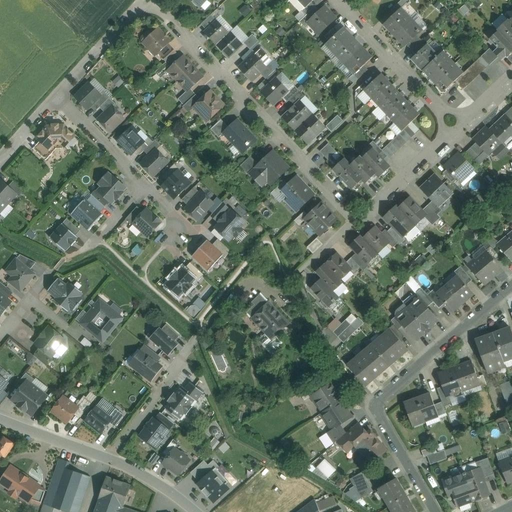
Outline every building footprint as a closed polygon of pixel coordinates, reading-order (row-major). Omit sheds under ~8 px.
[(190,0),(200,8),(207,0),(190,0)] [(291,0),(290,1),(301,12),(302,11),(306,7),(307,7),(314,0),(291,0)] [(322,0),(314,0),(307,7),(306,7),(302,11),(307,15),(315,8),(323,1),(322,0)] [(408,0),(401,0),(391,10),(395,15),(400,10),(401,10),(410,1),(408,0)] [(315,8),(307,15),(299,22),(306,29),(310,25),(309,23),(320,13),(315,8)] [(335,20),(324,9),(320,13),(309,23),(310,25),(319,35),(335,20)] [(395,15),(384,25),(395,36),(411,22),(411,21),(401,10),(400,10),(395,15)] [(211,15),(201,25),(206,30),(216,21),(211,15)] [(511,24),(509,21),(508,20),(497,31),(498,32),(511,46),(511,24)] [(229,34),(216,21),(206,30),(204,32),(217,45),(229,34)] [(420,32),(411,22),(395,36),(405,46),(417,35),(420,32)] [(335,28),(325,37),(329,42),(339,32),(335,28)] [(329,42),(326,45),(335,54),(337,53),(353,38),(344,28),(339,32),(329,42)] [(170,42),(157,29),(144,41),(144,44),(148,48),(149,48),(156,55),(159,53),(162,57),(171,48),(168,44),(170,42)] [(511,52),(511,46),(498,32),(490,40),(498,48),(506,57),(507,58),(511,52)] [(229,34),(217,45),(228,58),(242,45),(230,33),(229,34)] [(252,35),(244,43),(250,50),(259,42),(252,35)] [(422,41),(417,35),(406,45),(412,51),(422,41)] [(353,38),(337,53),(347,63),(362,48),(353,38)] [(422,41),(412,51),(416,56),(427,46),(422,41)] [(416,56),(412,60),(423,71),(438,57),(427,45),(427,46),(416,56)] [(162,57),(161,57),(166,62),(176,53),(172,48),(171,48),(162,57)] [(362,48),(347,63),(345,65),(354,74),(354,75),(364,66),(372,58),(362,48)] [(506,57),(498,48),(493,53),(498,58),(501,61),(506,57)] [(493,53),(490,49),(485,53),(494,62),(498,58),(493,53)] [(438,57),(423,71),(443,93),(455,82),(459,78),(464,74),(443,52),(438,57)] [(485,53),(481,57),(489,66),(494,62),(485,53)] [(254,54),(239,69),(251,82),(260,73),(267,67),(266,67),(254,54)] [(171,68),(168,71),(169,72),(178,81),(193,67),(184,57),(171,68)] [(489,66),(481,57),(477,61),(485,70),(489,66)] [(485,70),(477,61),(472,65),(480,74),(485,70)] [(166,62),(155,73),(161,79),(169,72),(168,71),(171,68),(166,62)] [(267,67),(260,73),(265,79),(276,70),(270,63),(266,67),(267,67)] [(480,74),(472,65),(468,69),(476,78),(480,74)] [(364,66),(354,75),(354,74),(349,79),(354,84),(368,70),(364,66)] [(193,67),(178,81),(187,91),(187,92),(190,89),(203,77),(193,67)] [(476,78),(468,69),(464,74),(472,82),(476,78)] [(367,88),(364,91),(372,99),(389,82),(382,74),(367,88)] [(472,82),(464,74),(459,78),(467,86),(472,82)] [(467,86),(459,78),(455,82),(463,90),(467,86)] [(276,79),(261,93),(273,105),(281,97),(288,91),(287,91),(276,79)] [(389,82),(372,99),(379,107),(397,90),(389,82)] [(89,83),(75,97),(88,110),(92,105),(101,96),(89,83)] [(363,84),(355,91),(359,96),(364,91),(367,88),(363,84)] [(293,85),(287,91),(288,91),(281,97),(287,103),(289,100),(299,91),(293,85)] [(187,91),(178,99),(184,106),(196,95),(190,89),(187,92),(187,91)] [(397,90),(379,107),(387,115),(405,98),(397,90)] [(201,101),(196,106),(201,111),(199,113),(207,121),(224,105),(211,91),(201,101)] [(299,91),(289,100),(295,106),(300,101),(305,97),(299,91)] [(104,92),(101,96),(92,105),(97,110),(100,108),(110,98),(104,92)] [(184,106),(183,107),(188,113),(196,106),(201,101),(196,95),(184,106)] [(110,98),(100,108),(105,113),(112,106),(113,107),(116,104),(110,98)] [(405,98),(387,115),(394,123),(412,106),(405,98)] [(295,106),(283,117),(296,130),(312,115),(300,101),(295,106)] [(105,113),(98,120),(110,132),(124,118),(113,107),(112,106),(105,113)] [(394,123),(390,127),(398,136),(399,134),(404,130),(408,126),(412,122),(420,115),(412,106),(394,123)] [(325,129),(312,115),(297,130),(310,143),(325,129)] [(338,115),(326,126),(332,132),(343,121),(338,115)] [(506,117),(490,131),(503,144),(511,137),(511,138),(511,122),(506,116),(506,117)] [(221,119),(211,129),(219,138),(224,134),(223,133),(229,127),(221,119)] [(243,125),(238,119),(229,127),(223,133),(224,134),(234,144),(236,142),(244,150),(255,139),(243,126),(243,125)] [(420,130),(412,122),(408,126),(416,134),(420,130)] [(59,125),(52,125),(52,127),(48,127),(37,139),(40,141),(50,151),(51,151),(56,145),(63,144),(66,147),(75,137),(64,126),(59,126),(59,125)] [(416,134),(408,126),(404,130),(411,138),(416,134)] [(133,127),(118,141),(132,155),(135,151),(144,143),(144,142),(137,135),(139,133),(133,127)] [(490,131),(487,128),(474,141),(476,143),(484,152),(486,153),(491,149),(493,151),(493,150),(500,158),(507,151),(507,152),(508,150),(503,144),(490,131)] [(411,138),(404,130),(399,134),(407,142),(411,138)] [(407,142),(399,134),(398,136),(395,138),(403,146),(407,142)] [(148,138),(144,142),(148,147),(153,142),(148,138)] [(403,146),(395,138),(391,142),(398,151),(403,146)] [(148,147),(144,151),(149,157),(156,150),(157,150),(161,146),(155,140),(153,142),(148,147)] [(40,141),(33,149),(46,161),(53,153),(51,151),(50,151),(40,141)] [(383,151),(373,141),(369,146),(372,149),(379,156),(383,151)] [(148,147),(144,142),(144,143),(135,151),(140,155),(144,151),(148,147)] [(329,143),(320,152),(328,160),(337,152),(329,143)] [(484,152),(476,143),(471,149),(479,157),(484,152)] [(379,156),(372,149),(362,158),(376,174),(380,178),(390,168),(379,156)] [(479,157),(471,149),(466,152),(467,153),(475,161),(479,157)] [(149,157),(141,165),(153,177),(168,162),(157,150),(156,150),(149,157)] [(475,161),(467,153),(463,158),(472,168),(477,163),(475,161)] [(278,162),(271,154),(259,165),(250,174),(251,174),(258,182),(264,176),(272,185),(289,168),(281,159),(278,162)] [(463,158),(459,155),(445,168),(447,170),(457,180),(463,186),(464,186),(471,180),(471,178),(467,175),(473,169),(472,168),(463,158)] [(251,156),(241,166),(250,175),(251,174),(250,174),(259,165),(251,156)] [(376,174),(362,158),(360,156),(350,166),(363,180),(366,184),(376,174)] [(350,166),(344,159),(333,169),(353,189),(363,180),(350,166)] [(175,164),(162,177),(167,182),(178,171),(179,171),(180,170),(175,164)] [(167,182),(163,186),(171,195),(173,192),(177,196),(190,183),(187,180),(192,176),(185,170),(181,174),(179,171),(178,171),(167,182)] [(457,180),(447,170),(443,174),(453,184),(457,180)] [(112,177),(109,174),(99,184),(103,187),(99,191),(99,192),(110,202),(111,203),(115,199),(116,200),(123,193),(122,191),(125,188),(113,176),(112,177)] [(453,194),(435,175),(421,189),(433,201),(438,207),(439,207),(453,194)] [(289,185),(283,191),(284,191),(290,199),(295,212),(314,194),(298,177),(289,185)] [(8,187),(0,179),(0,196),(8,204),(16,195),(16,194),(8,187)] [(24,191),(13,181),(8,187),(16,194),(16,195),(19,197),(24,191)] [(284,181),(274,190),(279,196),(284,191),(283,191),(289,185),(284,181)] [(194,188),(182,200),(188,206),(200,193),(194,188)] [(110,202),(99,192),(99,191),(97,189),(91,195),(92,196),(105,207),(110,202)] [(188,206),(185,209),(198,221),(214,203),(201,192),(200,193),(188,206)] [(105,207),(92,196),(87,201),(101,213),(106,208),(105,207)] [(423,211),(410,198),(399,209),(414,225),(415,226),(425,218),(427,215),(423,211)] [(87,201),(85,199),(71,215),(89,231),(94,225),(93,224),(97,220),(98,221),(103,215),(101,213),(87,201)] [(438,207),(433,201),(428,205),(438,215),(442,211),(439,207),(438,207)] [(229,208),(223,202),(211,215),(212,215),(212,216),(217,221),(217,220),(229,208)] [(309,216),(305,219),(305,220),(320,235),(320,236),(337,220),(327,209),(326,209),(321,204),(309,216)] [(438,215),(428,205),(423,211),(427,215),(425,218),(432,226),(441,218),(438,215)] [(137,207),(126,220),(130,224),(132,222),(134,223),(143,213),(142,212),(142,211),(137,207)] [(399,209),(397,207),(384,218),(392,227),(402,237),(402,236),(414,225),(399,209)] [(245,223),(229,208),(217,220),(220,223),(216,228),(229,240),(234,235),(236,238),(243,230),(240,228),(245,223)] [(153,216),(146,210),(143,213),(134,223),(148,237),(161,222),(153,215),(153,216)] [(304,212),(294,221),(299,226),(305,220),(305,219),(309,216),(304,212)] [(80,231),(67,219),(63,224),(76,236),(80,231)] [(76,236),(63,224),(50,238),(65,252),(71,245),(72,246),(76,242),(75,241),(78,238),(76,236)] [(381,234),(375,227),(363,238),(378,254),(389,243),(390,243),(381,234)] [(402,237),(392,227),(387,232),(398,243),(400,245),(406,239),(402,236),(402,237)] [(385,230),(381,234),(390,243),(389,243),(393,247),(398,243),(387,232),(385,230)] [(511,232),(498,245),(511,261),(511,260),(511,232)] [(320,235),(307,248),(313,254),(323,245),(317,238),(320,236),(320,235)] [(363,238),(361,236),(350,247),(356,253),(367,264),(369,266),(373,270),(383,260),(378,254),(363,238)] [(231,251),(218,239),(213,245),(223,255),(224,255),(222,257),(224,259),(231,251)] [(213,245),(208,241),(207,240),(203,245),(201,244),(200,246),(199,248),(199,249),(192,257),(193,257),(204,267),(207,263),(212,268),(222,257),(224,255),(223,255),(213,245)] [(487,241),(482,245),(484,247),(487,250),(491,246),(487,241)] [(499,256),(491,246),(487,250),(486,251),(495,260),(499,256)] [(495,260),(486,251),(487,250),(484,247),(473,256),(476,260),(468,266),(483,283),(494,274),(495,275),(502,269),(495,260)] [(367,264),(356,253),(351,258),(360,267),(360,268),(363,271),(369,266),(367,264)] [(346,264),(336,254),(336,255),(326,264),(325,265),(340,281),(341,280),(351,271),(351,270),(352,270),(346,264)] [(36,263),(20,255),(16,259),(30,270),(36,263)] [(360,267),(351,258),(346,264),(352,270),(351,270),(354,273),(360,268),(360,267)] [(16,259),(6,271),(13,277),(9,282),(21,292),(35,275),(30,270),(16,259)] [(204,275),(190,263),(185,269),(196,279),(198,281),(204,275)] [(340,281),(325,265),(316,273),(322,279),(339,297),(348,289),(340,281)] [(185,269),(183,267),(178,272),(177,271),(169,279),(170,279),(171,280),(166,285),(165,286),(179,298),(179,297),(184,292),(186,294),(194,286),(193,286),(191,284),(196,279),(185,269)] [(472,280),(461,267),(454,272),(458,277),(459,276),(466,286),(472,280)] [(466,286),(459,276),(458,277),(448,286),(463,303),(474,294),(466,286)] [(58,279),(48,291),(54,296),(64,284),(58,279)] [(339,297),(322,279),(311,290),(328,307),(333,302),(334,303),(336,301),(335,301),(339,297)] [(12,292),(0,282),(0,293),(7,299),(12,292)] [(72,284),(69,288),(64,284),(54,296),(57,298),(54,301),(68,312),(71,308),(74,311),(77,307),(78,308),(80,305),(79,304),(82,300),(79,298),(80,297),(78,295),(81,292),(72,284)] [(463,303),(448,286),(437,294),(437,295),(445,304),(452,312),(463,303)] [(427,295),(422,289),(415,294),(417,297),(418,296),(427,308),(433,302),(427,295)] [(296,290),(289,293),(293,302),(300,299),(296,290)] [(437,294),(434,290),(427,295),(433,302),(439,309),(445,304),(437,295),(437,294)] [(7,299),(0,293),(0,314),(1,315),(11,303),(7,299)] [(251,319),(269,302),(261,293),(252,302),(255,305),(246,313),(251,319)] [(417,297),(415,298),(415,302),(401,314),(398,314),(398,317),(397,318),(403,326),(415,339),(418,336),(421,337),(424,334),(424,333),(427,333),(430,331),(430,328),(431,328),(434,326),(434,323),(438,320),(436,317),(436,314),(434,312),(431,312),(427,308),(418,296),(417,297)] [(195,318),(207,304),(199,297),(186,310),(195,318)] [(114,310),(100,299),(96,304),(92,300),(88,304),(94,309),(89,315),(83,310),(76,320),(80,323),(80,324),(103,343),(121,320),(112,313),(114,310)] [(269,302),(251,319),(271,340),(264,347),(271,354),(283,343),(276,336),(290,324),(269,302)] [(403,326),(397,318),(396,317),(391,321),(394,325),(399,330),(403,326)] [(346,320),(333,332),(338,337),(351,325),(346,320)] [(180,336),(166,324),(162,330),(175,342),(180,336)] [(351,325),(338,337),(344,343),(357,331),(351,325)] [(399,330),(394,325),(390,329),(399,339),(403,335),(399,330)] [(65,340),(50,328),(46,332),(45,332),(40,338),(41,338),(36,344),(40,348),(51,357),(60,347),(63,346),(65,344),(65,340)] [(162,330),(160,328),(149,339),(168,356),(178,345),(175,342),(162,330)] [(511,332),(510,328),(494,334),(503,360),(511,357),(511,332)] [(399,339),(390,329),(347,365),(356,376),(364,385),(365,386),(408,350),(399,339)] [(494,334),(477,340),(489,374),(506,368),(503,360),(494,334)] [(160,357),(145,346),(141,351),(155,363),(160,357)] [(51,357),(40,348),(34,356),(47,367),(53,359),(51,357)] [(155,363),(141,351),(136,358),(137,361),(132,366),(151,380),(161,367),(155,363)] [(472,362),(455,368),(463,391),(479,385),(480,385),(478,377),(472,362)] [(455,368),(438,374),(444,391),(447,397),(454,395),(455,398),(465,395),(463,391),(455,368)] [(35,380),(26,373),(15,386),(21,390),(27,382),(31,385),(35,380)] [(483,375),(478,377),(480,385),(479,385),(481,390),(488,387),(483,375)] [(364,385),(356,376),(350,381),(356,391),(364,385)] [(31,385),(27,382),(21,390),(13,401),(18,405),(18,406),(25,412),(26,411),(32,415),(46,396),(31,385)] [(203,393),(190,383),(185,389),(189,392),(199,399),(203,393)] [(318,392),(311,397),(315,404),(317,403),(323,412),(321,413),(322,414),(342,400),(331,383),(318,392)] [(313,385),(299,393),(305,401),(311,397),(318,392),(313,385)] [(511,414),(511,387),(503,391),(511,414)] [(187,394),(180,389),(176,394),(174,393),(168,401),(170,403),(165,408),(180,420),(181,419),(182,420),(186,415),(186,416),(193,407),(192,407),(196,402),(197,402),(199,399),(189,392),(187,394)] [(444,391),(439,393),(442,402),(444,407),(450,405),(447,397),(444,391)] [(430,393),(417,398),(425,418),(438,413),(435,405),(430,393)] [(84,396),(76,407),(79,409),(75,414),(80,418),(92,402),(84,396)] [(76,407),(63,397),(52,412),(67,423),(75,414),(79,409),(76,407)] [(417,398),(404,403),(412,423),(425,418),(417,398)] [(342,400),(322,414),(332,430),(333,430),(340,426),(352,417),(341,401),(343,400),(342,400)] [(442,402),(435,405),(438,413),(439,416),(446,413),(444,407),(442,402)] [(109,418),(96,408),(86,421),(101,433),(109,423),(112,420),(109,418)] [(124,415),(116,409),(109,418),(112,420),(109,423),(115,427),(124,415)] [(155,419),(169,430),(174,424),(160,413),(155,419)] [(155,419),(154,419),(140,437),(143,439),(143,440),(153,447),(156,449),(160,444),(161,445),(168,437),(166,436),(170,431),(169,430),(155,419)] [(345,434),(337,441),(342,446),(362,428),(358,423),(345,434)] [(340,426),(333,430),(332,430),(328,433),(335,443),(337,441),(345,434),(340,426)] [(362,428),(342,446),(347,453),(355,446),(360,451),(376,438),(370,431),(367,433),(362,428)] [(15,444),(3,436),(0,441),(0,454),(5,458),(15,444)] [(376,438),(360,451),(370,463),(386,450),(376,438)] [(173,440),(163,454),(167,457),(174,449),(179,444),(173,440)] [(435,446),(422,451),(424,458),(427,456),(437,453),(435,446)] [(167,457),(163,463),(179,475),(190,461),(186,458),(185,455),(182,453),(180,453),(174,449),(167,457)] [(437,453),(427,456),(431,465),(447,459),(444,450),(437,453)] [(155,453),(149,461),(154,465),(160,457),(155,453)] [(511,457),(503,461),(505,468),(502,469),(506,479),(509,478),(510,482),(511,481),(511,457)] [(488,458),(476,463),(478,468),(482,479),(483,479),(494,474),(488,458)] [(70,463),(59,459),(57,465),(68,469),(70,463)] [(313,473),(326,480),(337,470),(326,459),(313,473)] [(476,463),(462,468),(464,473),(466,473),(478,468),(476,463)] [(68,469),(57,465),(41,511),(59,511),(60,510),(65,511),(78,511),(91,477),(68,469)] [(40,486),(11,467),(0,483),(14,492),(11,497),(11,498),(15,493),(29,502),(30,501),(39,488),(40,486)] [(216,468),(197,484),(203,490),(202,491),(208,498),(209,497),(214,503),(229,489),(221,480),(222,479),(222,475),(216,468)] [(463,474),(443,481),(447,491),(449,495),(452,494),(457,506),(473,501),(468,488),(471,486),(467,475),(465,475),(464,473),(462,468),(464,473),(463,474)] [(466,473),(464,473),(465,475),(467,475),(471,486),(468,488),(473,501),(489,495),(483,479),(482,479),(478,468),(466,473)] [(350,479),(353,485),(366,478),(362,472),(350,479)] [(131,486),(107,477),(99,499),(123,508),(131,486)] [(357,492),(370,485),(366,478),(353,485),(357,492)] [(397,478),(379,488),(389,507),(407,496),(397,478)] [(370,485),(357,492),(361,498),(373,491),(370,485)] [(46,490),(39,488),(30,501),(41,505),(46,490)] [(416,511),(407,496),(389,507),(391,511),(416,511)] [(314,500),(298,511),(319,511),(320,511),(337,505),(334,497),(317,504),(314,500)] [(123,508),(99,499),(94,511),(136,511),(123,508)]
